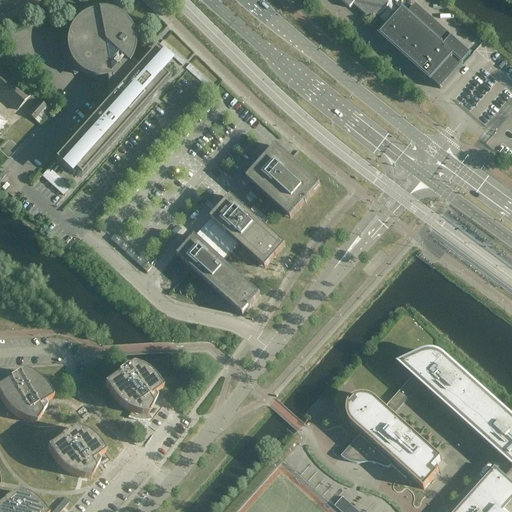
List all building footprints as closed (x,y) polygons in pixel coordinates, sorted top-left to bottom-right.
[(340,0),(350,9),(353,5),(366,17),(379,15),(392,0),(340,0)] [(451,44),(448,41),(451,37),(450,37),(415,6),(408,14),(402,10),(380,35),(440,89),(463,63),(460,61),(465,56),(455,47),(457,46),(454,42),(451,44)] [(99,79),(106,79),(110,99),(55,161),(63,169),(67,165),(80,177),(168,79),(154,67),(164,56),(155,49),(138,68),(130,61),(133,54),(135,47),(134,40),(133,33),(130,27),(125,21),(120,16),(114,13),(107,10),(100,10),(93,10),(86,13),(80,16),(74,21),(70,27),(67,33),(65,40),(65,48),(67,55),(70,61),(74,67),(79,72),(85,76),(92,78),(99,79)] [(160,43),(184,64),(187,61),(163,40),(160,43)] [(0,95),(17,110),(29,97),(0,70),(0,95)] [(47,103),(51,99),(45,94),(42,98),(47,103)] [(41,126),(53,112),(40,101),(28,114),(41,126)] [(10,140),(3,148),(11,155),(18,147),(10,140)] [(317,186),(279,153),(269,164),(263,164),(262,170),(263,171),(253,182),(290,216),(301,204),(303,205),(305,202),(304,201),(317,186)] [(61,170),(54,163),(41,177),(63,196),(70,188),(56,175),(61,170)] [(281,246),(234,203),(223,215),(221,214),(218,217),(217,218),(219,220),(216,222),(265,266),(281,246)] [(470,227),(468,230),(492,248),(494,245),(470,227)] [(117,232),(111,239),(126,252),(131,245),(117,232)] [(257,296),(198,243),(196,245),(196,244),(195,244),(195,245),(191,246),(192,250),(183,260),(242,310),(257,296)] [(511,511),(511,419),(444,359),(441,356),(436,354),(431,353),(426,354),(422,355),(413,360),(413,361),(414,360),(426,371),(419,379),(415,376),(416,375),(415,374),(386,407),(387,407),(388,406),(390,408),(387,411),(377,402),(372,399),(366,397),(361,397),(355,398),(352,399),(354,401),(351,405),(349,403),(348,406),(347,412),(347,417),(349,420),(350,423),(352,425),(354,427),(362,434),(341,457),(343,459),(347,461),(349,462),(351,463),(356,464),(359,464),(363,464),(368,463),(372,464),(376,464),(380,466),(385,468),(387,468),(388,468),(389,468),(391,466),(406,479),(409,476),(424,490),(437,474),(432,470),(440,460),(391,415),(420,383),(511,465),(511,470),(505,478),(495,469),(455,511),(511,511)] [(125,410),(131,412),(129,418),(135,420),(142,421),(149,421),(147,416),(152,406),(148,400),(162,390),(158,384),(155,380),(154,379),(149,375),(144,371),(141,370),(136,368),(132,366),(104,386),(110,394),(116,401),(118,404),(121,407),(125,410)] [(36,425),(42,415),(44,413),(40,407),(53,399),(46,389),(42,384),(36,379),(30,375),(23,373),(10,381),(10,382),(0,387),(0,398),(5,407),(8,411),(11,413),(14,416),(18,419),(22,421),(28,423),(36,425)] [(75,429),(47,449),(52,456),(59,465),(61,468),(65,470),(68,473),(73,475),(77,477),(82,479),(90,480),(95,470),(91,464),(105,453),(101,447),(96,441),(90,436),(83,432),(75,429)] [(44,511),(41,508),(39,505),(37,503),(31,499),(28,497),(22,494),(17,493),(0,505),(0,511),(44,511)] [(340,511),(358,511),(342,497),(334,506),(340,511)]
